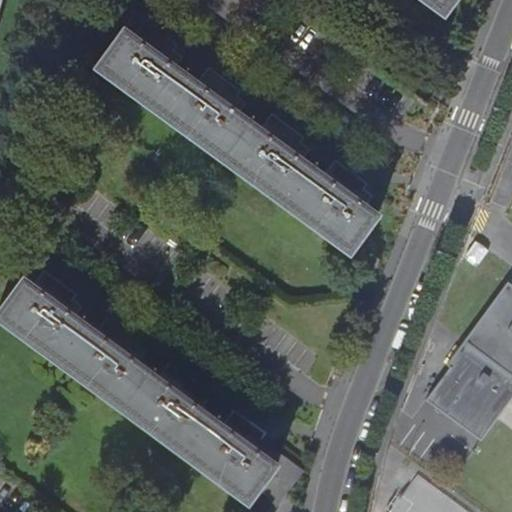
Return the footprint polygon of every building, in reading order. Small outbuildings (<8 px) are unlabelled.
[(427,0),(445,13),(454,0),(427,0)] [(374,198),(364,191),(349,180),(354,173),(337,161),(327,174),(319,169),(305,158),(310,151),(300,144),(285,133),(290,126),(273,114),(270,119),(263,127),(241,111),(247,104),(237,98),(222,86),(227,80),(210,67),(206,73),(200,81),(179,65),(184,59),(175,52),(159,40),(164,34),(147,21),(137,34),(127,27),(100,64),(353,251),(380,213),(369,205),(374,198)] [(159,40),(175,52),(179,45),(164,34),(159,40)] [(222,86),(237,98),(242,91),(227,80),(222,86)] [(285,133),(300,144),(305,137),(290,126),(285,133)] [(349,180),(364,191),(369,184),(354,173),(349,180)] [(25,277),(0,311),(0,318),(250,504),(250,503),(261,489),(276,501),(299,470),(262,442),(246,431),(251,424),(235,412),(225,425),(203,408),(207,402),(198,395),(183,384),(188,378),(171,366),(161,378),(140,362),(145,356),(136,349),(121,338),(125,332),(108,320),(104,325),(99,332),(78,316),(83,309),(75,303),(59,292),(63,286),(47,273),(37,286),(25,277)] [(459,358),(427,402),(481,442),(511,401),(511,286),(509,284),(457,356),(459,358)] [(79,297),(63,286),(59,292),(75,303),(79,297)] [(121,338),(136,349),(140,343),(125,332),(121,338)] [(183,384),(198,395),(202,389),(188,378),(183,384)] [(246,431),(262,442),(267,436),(251,424),(246,431)]
